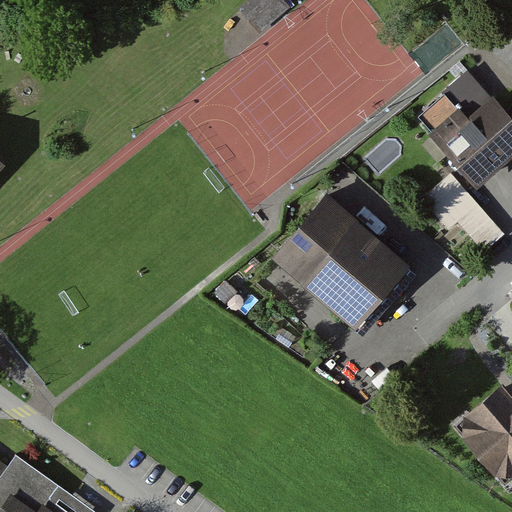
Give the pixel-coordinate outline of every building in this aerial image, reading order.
[(278,0),(255,0),(245,9),(261,27),(285,7),(278,0)] [(489,95),(470,72),(419,115),(477,182),(511,152),(511,109),(495,90),(489,95)] [(503,233),(451,172),(422,197),(449,229),(459,220),(484,250),(503,233)] [(419,270),(329,190),(273,253),(363,333),(419,270)] [(228,279),(215,292),(225,302),(237,289),(228,279)] [(284,328),(277,338),(289,347),(296,337),(284,328)] [(511,391),(503,381),(465,413),(462,433),(496,474),(511,474),(511,391)] [(98,511),(16,454),(9,464),(0,476),(0,506),(1,507),(12,491),(37,509),(43,500),(59,511),(98,511)] [(0,476),(9,464),(0,457),(0,476)] [(1,507),(0,508),(0,511),(59,511),(43,500),(37,509),(12,491),(1,507)]
